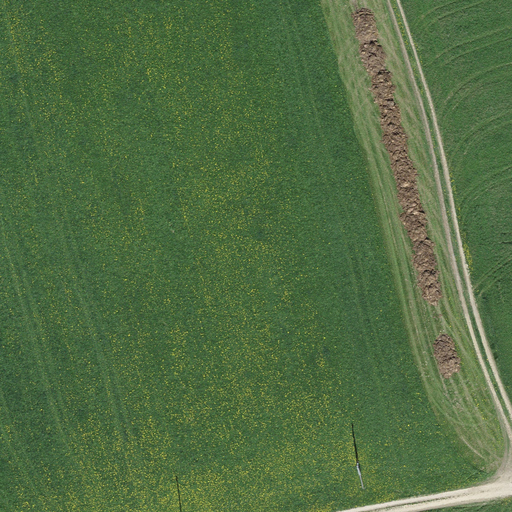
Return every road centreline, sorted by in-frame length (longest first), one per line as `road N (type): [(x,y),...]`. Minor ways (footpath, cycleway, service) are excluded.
road 1 (track): [(511,433),(472,333),(395,0)]
road 2 (track): [(392,511),(511,492)]
